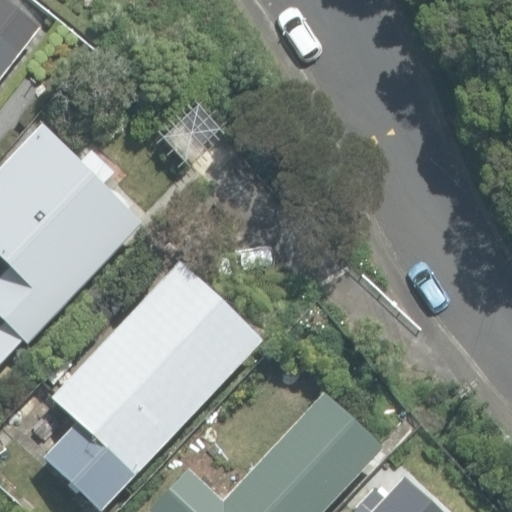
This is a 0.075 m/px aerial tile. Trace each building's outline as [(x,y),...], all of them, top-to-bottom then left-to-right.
[(0,78),(20,53),(0,36),(0,78)] [(168,70),(122,113),(172,168),(218,126),(168,70)] [(0,327),(0,363),(21,341),(27,346),(140,225),(100,187),(111,175),(90,153),(77,166),(39,131),(0,172),(0,260),(7,267),(0,274),(0,320),(4,324),(0,327)] [(43,457),(101,511),(259,343),(177,265),(50,400),(73,422),(43,457)] [(323,511),(380,452),(323,397),(224,500),(190,470),(150,511),(323,511)] [(440,511),(403,479),(384,500),(374,491),(354,511),(440,511)]
